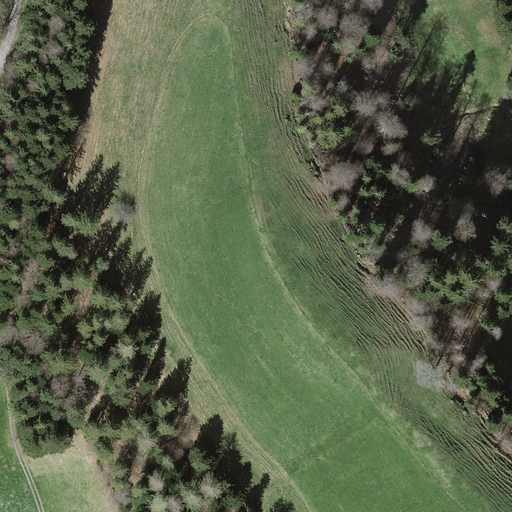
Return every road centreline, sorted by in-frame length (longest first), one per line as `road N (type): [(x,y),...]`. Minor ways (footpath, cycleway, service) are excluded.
road 1 (track): [(462,511),(339,362),(264,244),(242,165),(220,0)]
road 2 (track): [(163,511),(75,343),(52,257),(54,212),(64,191)]
road 3 (track): [(40,511),(16,445),(0,352)]
